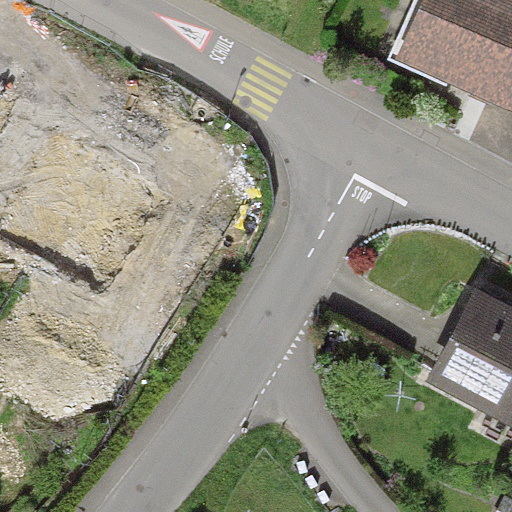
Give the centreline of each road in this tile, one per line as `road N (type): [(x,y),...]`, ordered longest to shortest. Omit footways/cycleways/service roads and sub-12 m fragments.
road 1 (residential): [(382,157),(99,0)]
road 2 (residential): [(249,346),(382,157)]
road 3 (residential): [(249,346),(378,511)]
road 4 (residential): [(130,511),(249,346)]
road 5 (residential): [(511,227),(382,157)]
